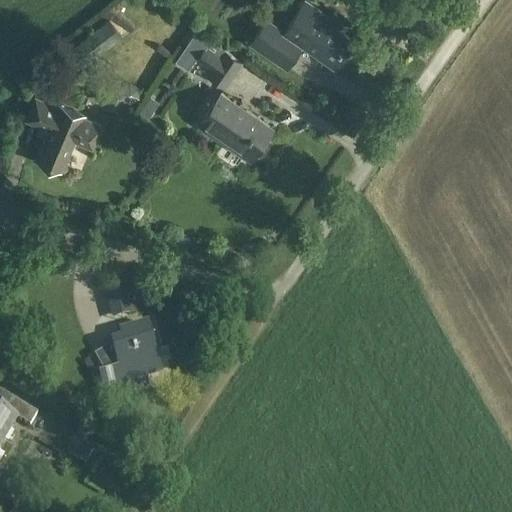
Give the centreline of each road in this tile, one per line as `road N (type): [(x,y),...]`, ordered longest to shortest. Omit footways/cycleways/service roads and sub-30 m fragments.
road 1 (track): [(483,0),(133,511)]
road 2 (residential): [(279,290),(253,294),(17,216)]
